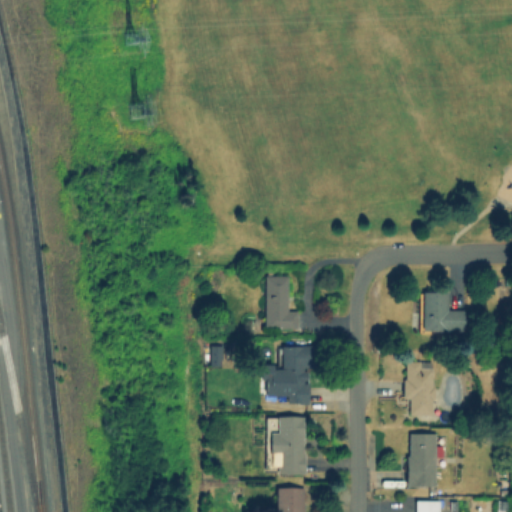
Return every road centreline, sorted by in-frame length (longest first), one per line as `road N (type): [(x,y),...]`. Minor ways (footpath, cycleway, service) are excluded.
road 1 (residential): [(355,511),(355,288),(365,261)]
road 2 (residential): [(511,251),(384,252),(365,261)]
